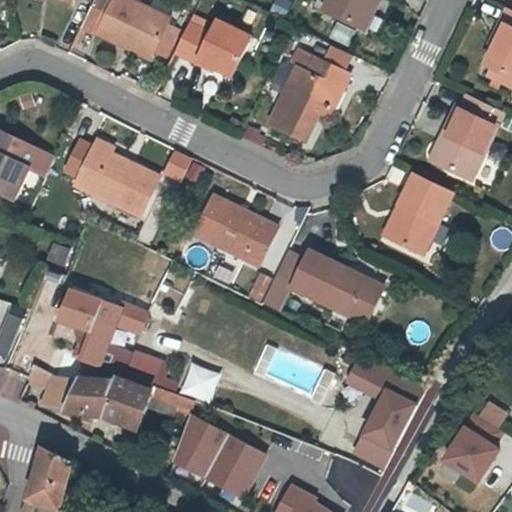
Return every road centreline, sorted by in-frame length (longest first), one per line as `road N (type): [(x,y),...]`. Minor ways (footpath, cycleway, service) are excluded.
road 1 (residential): [(450,0),(374,162),(296,187),(35,59),(0,77)]
road 2 (residential): [(376,511),(439,394),(511,290)]
road 3 (residential): [(197,511),(34,420)]
